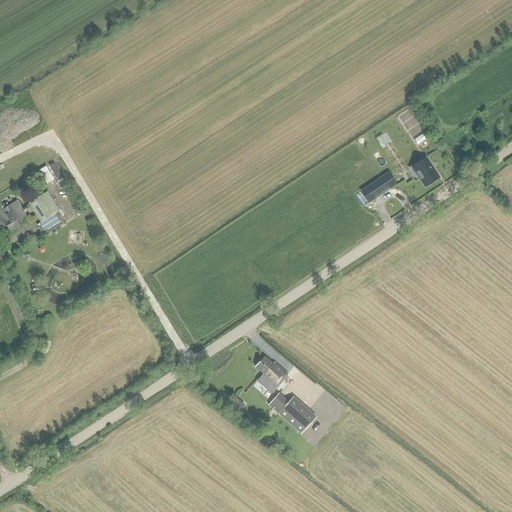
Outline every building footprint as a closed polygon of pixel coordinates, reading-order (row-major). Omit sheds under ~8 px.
[(410,168),(416,178),(418,176),(425,187),(439,178),(425,158),(410,168)] [(54,179),(57,178),(60,185),(64,183),(56,162),(48,165),(54,179)] [(43,184),(53,179),(46,165),(36,170),(43,184)] [(387,175),(362,191),(369,201),(394,185),(387,175)] [(41,197),(30,204),(42,222),(52,216),(53,215),(41,197)] [(16,229),(23,224),(22,222),(28,218),(17,201),(9,206),(7,204),(2,207),(4,210),(0,212),(0,223),(1,224),(4,224),(6,224),(10,230),(14,227),(16,229)] [(42,222),(37,225),(44,236),(61,225),(63,224),(57,213),(53,215),(52,216),(42,222)] [(264,357),(255,367),(264,375),(262,376),(266,379),(260,386),(270,395),(288,375),(274,363),(273,364),(264,357)] [(292,399),(289,402),(279,393),(268,405),(301,434),(314,419),(292,399)] [(237,399),(229,408),(236,414),(244,405),(237,399)] [(289,453),(297,443),(293,439),(284,449),(289,453)]
